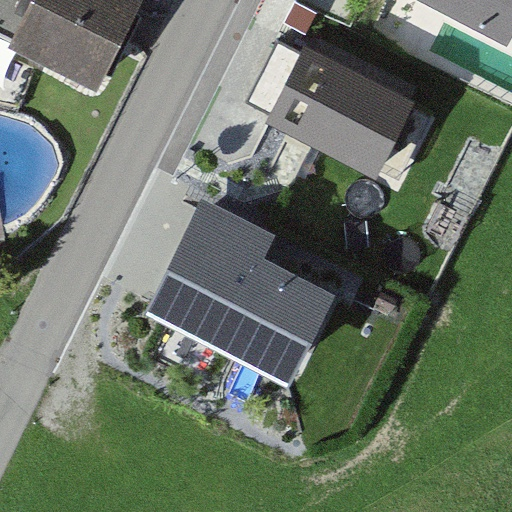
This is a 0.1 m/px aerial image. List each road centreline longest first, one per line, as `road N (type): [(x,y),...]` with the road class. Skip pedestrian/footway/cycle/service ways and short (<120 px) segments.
road 1 (unclassified): [(127,189),(0,468)]
road 2 (residential): [(221,0),(127,189)]
